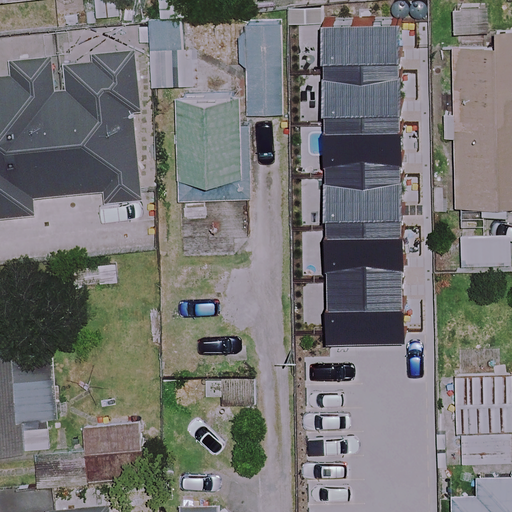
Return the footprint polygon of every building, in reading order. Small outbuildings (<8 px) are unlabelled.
[(494,2),(459,1),(458,32),(493,33),(494,2)] [(181,14),(146,18),(150,49),(185,45),(181,14)] [(418,88),(416,14),(354,16),(356,89),(418,88)] [(280,21),(248,23),(253,114),(286,112),(280,21)] [(511,26),(502,27),(502,42),(462,41),(459,203),(511,204),(511,26)] [(0,75),(0,221),(36,219),(34,198),(131,192),(122,57),(11,64),(12,75),(0,75)] [(246,175),(246,101),(184,101),(183,175),(246,175)] [(356,172),(356,154),(308,155),(310,333),(357,332),(356,298),(395,297),(393,172),(356,172)] [(237,247),(240,209),(191,205),(188,243),(237,247)] [(511,263),(511,233),(462,232),(461,262),(511,263)] [(0,450),(63,445),(54,344),(0,348),(0,450)] [(255,403),(255,348),(222,348),(222,402),(255,403)] [(511,459),(511,373),(458,375),(460,461),(511,459)] [(397,384),(317,382),(315,491),(395,492),(397,384)] [(147,473),(142,420),(87,425),(92,479),(147,473)] [(511,511),(511,471),(480,470),(480,494),(457,493),(456,511),(511,511)] [(218,511),(219,503),(182,502),(181,511),(218,511)]
